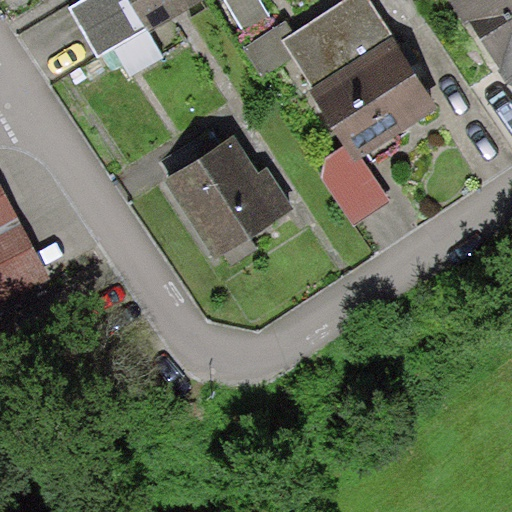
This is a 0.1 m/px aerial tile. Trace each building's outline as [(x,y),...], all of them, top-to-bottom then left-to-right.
[(147,10),(141,0),(71,0),(95,40),(147,10)] [(141,0),(147,10),(164,0),(141,0)] [(290,48),(276,27),(257,0),(218,0),(212,5),(256,71),(290,48)] [(315,0),(276,27),(290,48),(347,133),(351,140),(433,87),(374,0),(315,0)] [(511,0),(468,0),(497,45),(497,60),(511,65),(511,0)] [(224,120),(161,160),(214,242),(290,193),(262,151),(250,159),(224,120)] [(351,140),(347,133),(315,154),(351,208),(382,187),(351,140)] [(0,246),(14,239),(0,212),(0,246)] [(14,239),(0,246),(0,278),(27,265),(14,239)]
